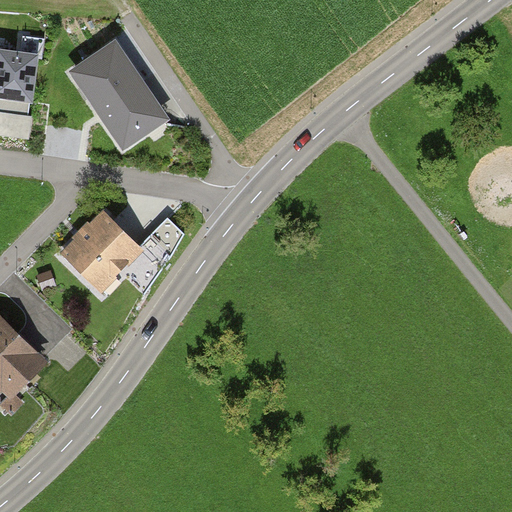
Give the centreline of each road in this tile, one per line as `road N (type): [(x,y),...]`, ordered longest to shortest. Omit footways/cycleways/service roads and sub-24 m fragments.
road 1 (tertiary): [(0,507),(90,421),(239,216)]
road 2 (tertiary): [(239,216),(343,114),(491,0)]
road 3 (track): [(343,114),(511,321)]
road 4 (residential): [(239,216),(194,192),(92,174)]
road 5 (residential): [(92,174),(0,272)]
